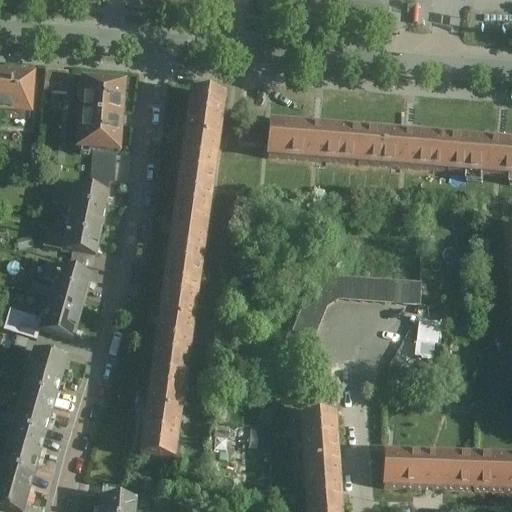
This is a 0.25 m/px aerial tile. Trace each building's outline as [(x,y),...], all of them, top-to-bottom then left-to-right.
[(308,0),(308,8),(384,13),(385,0),(308,0)] [(64,94),(66,72),(44,71),(43,93),(64,94)] [(0,115),(29,118),(33,79),(0,75),(0,115)] [(123,81),(76,78),(70,150),(91,152),(88,182),(113,184),(123,81)] [(212,189),(224,99),(188,95),(175,183),(212,189)] [(360,129),(267,122),(264,156),(357,165),(360,129)] [(451,136),(360,129),(357,165),(447,173),(451,136)] [(511,141),(451,136),(447,173),(511,179),(511,141)] [(106,192),(52,183),(49,204),(65,207),(62,219),(100,225),(106,192)] [(199,280),(212,189),(175,183),(161,275),(199,280)] [(100,225),(62,219),(60,231),(45,228),(40,249),(94,258),(100,225)] [(468,237),(468,220),(456,220),(456,237),(468,237)] [(48,283),(44,298),(81,308),(89,277),(45,265),(40,281),(48,283)] [(186,372),(199,280),(161,275),(149,367),(186,372)] [(420,285),(314,277),(290,334),(314,342),(327,309),(339,302),(418,308),(420,285)] [(81,308),(44,298),(38,319),(9,310),(2,332),(35,342),(38,333),(73,341),(81,308)] [(478,330),(477,314),(458,315),(459,331),(478,330)] [(437,363),(442,323),(422,320),(417,360),(437,363)] [(29,351),(24,370),(59,379),(65,361),(29,351)] [(173,463),(186,372),(149,367),(135,457),(173,463)] [(24,370),(18,389),(54,399),(59,379),(24,370)] [(54,399),(18,389),(13,408),(49,418),(54,399)] [(49,418),(13,408),(7,428),(43,437),(49,418)] [(295,419),(301,511),(340,511),(334,417),(295,419)] [(43,437),(7,428),(1,448),(38,459),(43,437)] [(38,459),(1,448),(0,452),(0,467),(32,477),(38,459)] [(473,494),(474,457),(381,454),(380,491),(473,494)] [(511,458),(474,457),(473,494),(511,495),(511,458)] [(32,477),(0,467),(0,488),(27,496),(32,477)] [(22,511),(27,496),(0,488),(0,509),(9,511),(22,511)] [(95,498),(93,511),(133,511),(135,500),(95,498)]
